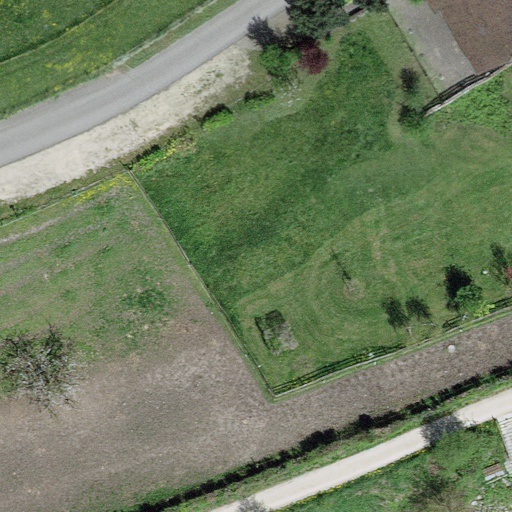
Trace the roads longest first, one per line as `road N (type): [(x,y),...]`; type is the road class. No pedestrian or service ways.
road 1 (residential): [(0,143),(98,106),(271,0)]
road 2 (track): [(511,407),(242,511)]
